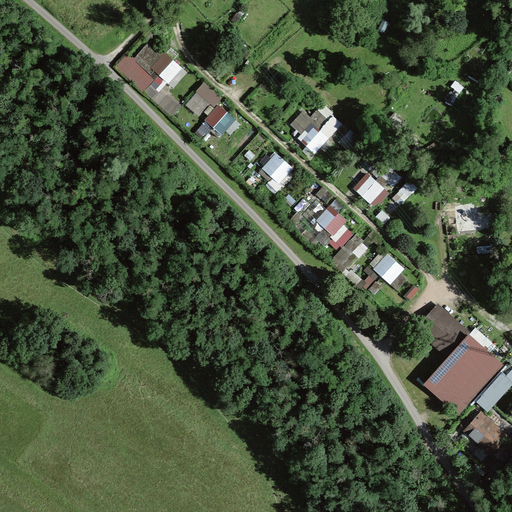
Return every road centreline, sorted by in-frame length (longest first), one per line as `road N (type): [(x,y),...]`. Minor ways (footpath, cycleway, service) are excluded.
road 1 (residential): [(29,0),(244,203),(375,351),(480,511)]
road 2 (track): [(282,511),(258,445),(226,396),(66,274),(0,210)]
